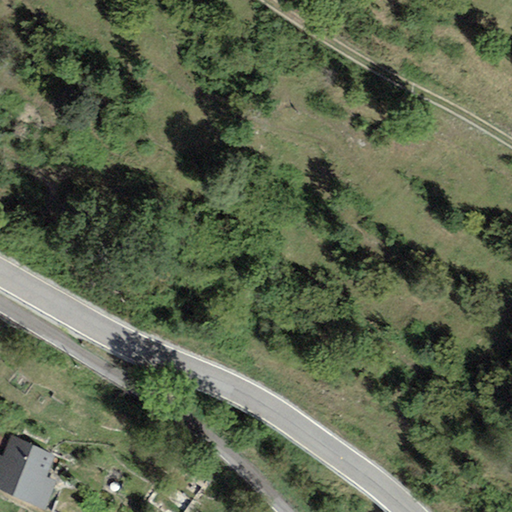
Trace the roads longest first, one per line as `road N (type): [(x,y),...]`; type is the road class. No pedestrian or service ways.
road 1 (tertiary): [(402,511),(324,445),(0,259)]
road 2 (tertiary): [(285,511),(207,435),(0,303)]
road 3 (track): [(257,0),(511,150)]
